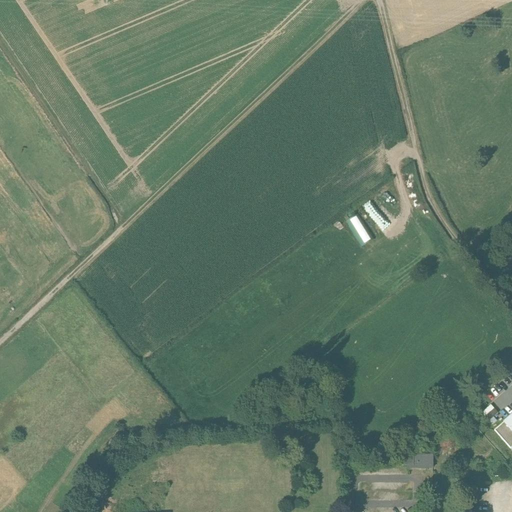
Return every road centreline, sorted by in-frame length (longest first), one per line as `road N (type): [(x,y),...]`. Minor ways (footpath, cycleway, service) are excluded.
road 1 (track): [(368,0),(0,355)]
road 2 (track): [(511,299),(450,225),(428,183),(384,0)]
road 3 (track): [(0,38),(126,237)]
